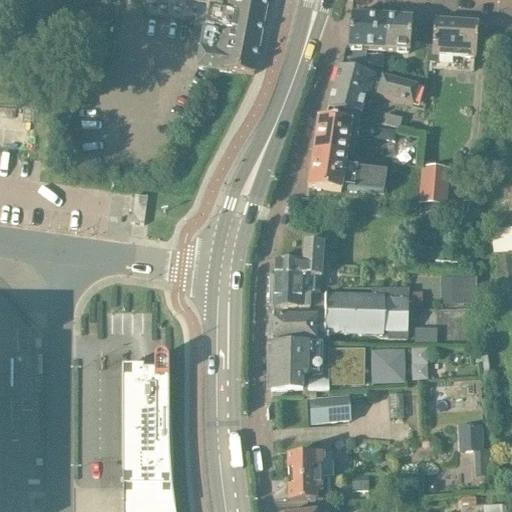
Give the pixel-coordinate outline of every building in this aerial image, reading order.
[(172,0),(208,6),(205,27),(204,31),(203,31),(196,70),(230,73),(253,76),(267,0),(172,0)] [(350,17),(348,51),(352,52),(352,55),(360,55),(360,53),(384,54),(387,19),(350,17)] [(387,19),(384,54),(408,56),(411,21),(387,19)] [(432,49),(428,49),(427,49),(426,66),(437,66),(437,60),(439,60),(439,65),(451,66),(451,59),(452,49),(458,50),(459,41),(455,40),(456,24),(434,22),(432,49)] [(451,59),(451,66),(473,68),(473,62),(475,62),(477,26),(456,24),(455,40),(459,41),(458,50),(452,49),(451,59)] [(371,56),(370,67),(382,70),(383,57),(371,56)] [(333,86),(369,96),(412,109),(418,88),(381,78),(378,88),(372,86),(375,77),(339,67),(333,86)] [(333,86),(327,108),(360,118),(366,97),(369,98),(369,96),(333,86)] [(382,124),(400,128),(402,119),(383,115),(382,124)] [(317,118),(312,153),(347,158),(349,159),(355,119),(343,118),(342,122),(317,118)] [(374,141),(394,145),(396,134),(376,130),(374,141)] [(307,189),(308,189),(341,194),(342,190),(383,196),(386,174),(345,168),(347,158),(312,153),(307,189)] [(421,168),(418,204),(446,207),(447,187),(449,170),(421,168)] [(134,197),(131,223),(130,225),(143,227),(147,199),(134,197)] [(301,263),(276,262),(273,262),(273,275),(301,279),(313,279),(321,279),(321,244),(301,243),(301,263)] [(511,255),(494,258),(511,402),(511,255)] [(273,275),(272,309),(309,310),(309,296),(313,296),(313,279),(301,279),(273,275)] [(452,278),(453,305),(474,305),(473,277),(452,278)] [(325,297),(324,319),(323,336),(328,336),(382,338),(382,342),(406,342),(406,335),(407,291),(370,291),(370,299),(325,297)] [(271,317),(270,342),(328,343),(328,336),(323,336),(324,319),(271,317)] [(271,346),(270,375),(302,376),(302,380),(323,380),(323,369),(319,369),(319,362),(323,363),(323,348),(320,348),(320,346),(271,346)] [(122,368),(122,511),(174,511),(175,511),(172,489),(170,464),(169,439),(169,356),(168,355),(168,353),(166,351),(164,350),(162,349),(160,349),(159,349),(156,351),(155,352),(154,353),(153,356),(153,372),(143,372),(143,368),(122,368)] [(270,375),(270,394),(301,394),(302,380),(302,376),(270,375)] [(309,427),(351,424),(349,398),(307,401),(309,427)] [(462,430),(462,453),(473,453),(483,452),(482,429),(462,430)] [(483,452),(473,453),(474,477),(489,476),(488,452),(483,452)] [(287,457),(288,480),(331,479),(330,456),(287,457)] [(288,480),(288,504),(322,503),(327,498),(326,480),(331,479),(288,480)] [(351,479),(351,492),(367,492),(367,479),(351,479)]
